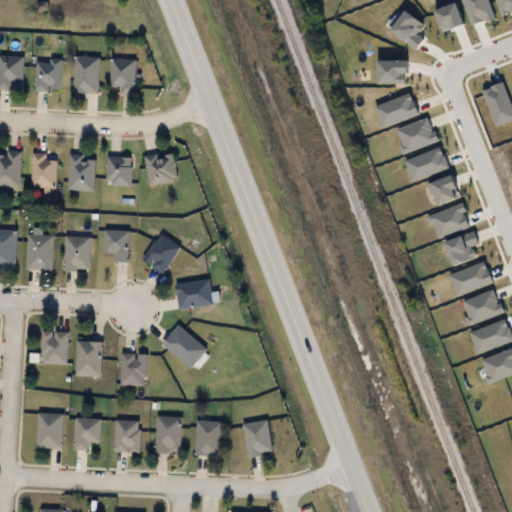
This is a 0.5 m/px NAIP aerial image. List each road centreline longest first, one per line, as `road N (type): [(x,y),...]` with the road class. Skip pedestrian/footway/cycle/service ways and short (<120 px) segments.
road 1 (primary): [(168,0),(368,511)]
road 2 (residential): [(351,465),(268,492),(1,474)]
road 3 (residential): [(208,105),(128,126),(0,120)]
road 4 (residential): [(10,301),(0,494)]
road 5 (residential): [(511,244),(447,66)]
road 6 (residential): [(0,300),(134,306)]
